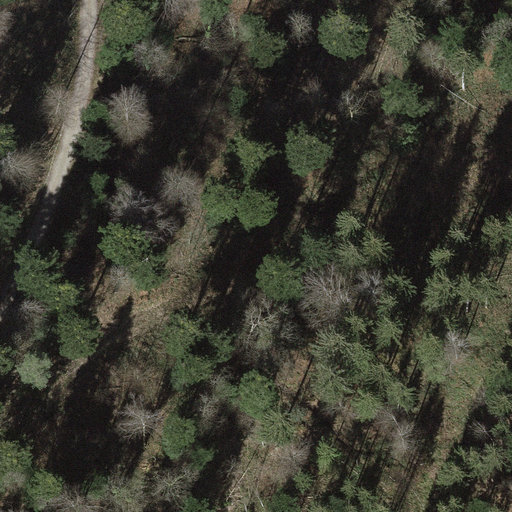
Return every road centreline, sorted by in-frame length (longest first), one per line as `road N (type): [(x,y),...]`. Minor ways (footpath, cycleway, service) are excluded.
road 1 (track): [(88,0),(69,126),(0,301)]
road 2 (track): [(0,438),(122,332),(166,309)]
